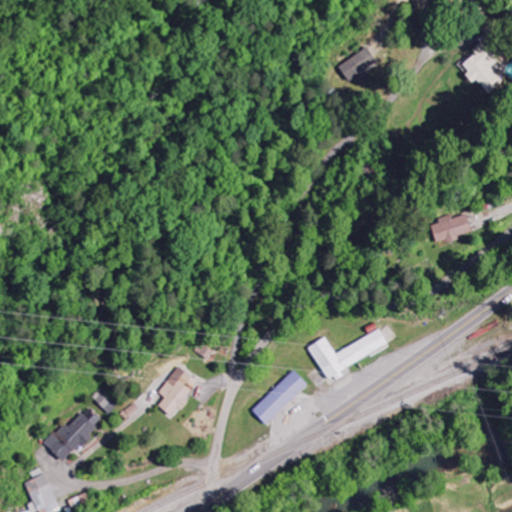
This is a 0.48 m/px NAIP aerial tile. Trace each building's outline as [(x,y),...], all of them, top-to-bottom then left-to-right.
[(463,65),(492,96),(507,82),(494,68),(503,61),(487,43),(463,65)] [(456,239),(476,229),(469,214),(449,223),(456,239)] [(338,353),(330,338),(312,348),(328,380),(393,347),(384,330),(338,353)] [(168,399),(162,406),(176,416),(182,408),(184,409),(204,383),(182,366),(161,394),(168,399)] [(312,385),(298,371),(256,410),(269,425),(312,385)] [(118,407),(103,392),(96,400),(111,414),(118,407)] [(46,444),(68,464),(94,436),(92,434),(104,421),(90,409),(71,429),(64,423),(46,444)] [(34,503),(29,505),(31,511),(28,511),(63,511),(64,511),(48,474),(26,484),(34,503)]
